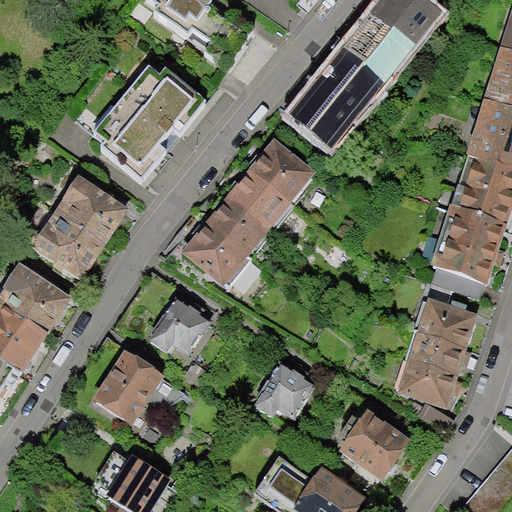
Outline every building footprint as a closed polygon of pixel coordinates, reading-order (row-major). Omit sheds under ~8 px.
[(155,0),(152,5),(162,12),(157,19),(187,41),(192,33),(215,49),(207,60),(229,76),(259,34),(230,13),(225,21),(215,14),(220,8),(208,0),(155,0)] [(448,20),(423,0),(390,0),(289,125),(333,161),(448,20)] [(511,223),(511,22),(431,287),(479,302),(483,289),(491,292),(511,223)] [(162,84),(149,74),(97,140),(111,150),(105,158),(143,188),(167,158),(162,151),(174,136),(182,142),(209,109),(168,77),(162,84)] [(318,179),(274,144),(183,257),(226,292),(318,179)] [(131,217),(79,184),(35,253),(87,286),(131,217)] [(75,308),(22,273),(0,305),(0,363),(27,381),(75,308)] [(431,287),(395,395),(451,414),(481,322),(456,313),(461,298),(431,287)] [(212,328),(178,305),(151,343),(172,358),(177,350),(190,359),(212,328)] [(190,402),(129,357),(92,408),(132,434),(148,412),(173,416),(190,402)] [(0,397),(14,377),(0,367),(0,397)] [(195,367),(184,381),(199,392),(210,378),(195,367)] [(316,389),(281,369),(255,413),(275,424),(279,417),(295,426),(316,389)] [(413,447),(369,418),(342,458),(387,488),(413,447)] [(511,451),(460,511),(497,511),(511,495),(511,451)] [(114,458),(95,487),(107,495),(105,499),(124,511),(164,511),(176,495),(166,489),(169,486),(134,463),(131,469),(114,458)] [(319,488),(281,464),(256,503),(270,511),(364,511),(370,503),(326,476),(319,488)]
